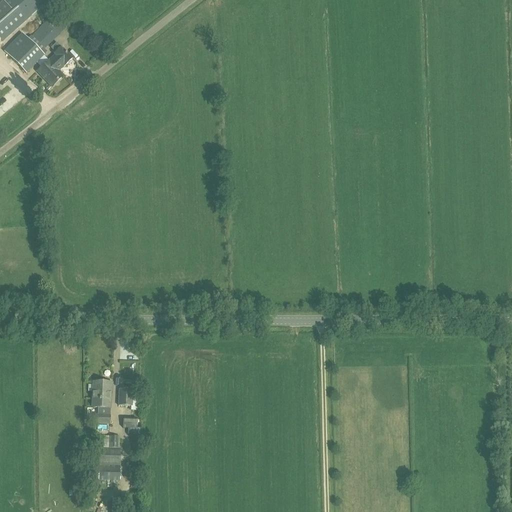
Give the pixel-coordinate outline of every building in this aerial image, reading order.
[(1,0),(0,1),(0,40),(1,42),(49,0),(1,0)] [(26,74),(44,55),(47,52),(44,49),(66,27),(53,14),(28,39),(22,33),(4,51),(26,74)] [(48,61),(62,76),(63,75),(59,71),(72,58),(62,48),(61,48),(56,42),(50,48),(54,53),(53,54),(54,55),(48,61)] [(62,76),(48,61),(36,72),(51,87),(62,76)] [(110,423),(110,415),(104,415),(104,408),(109,408),(110,384),(93,383),(92,408),(98,408),(98,415),(97,415),(96,422),(110,423)] [(139,392),(132,391),(118,390),(117,406),(132,407),(132,397),(138,398),(139,392)] [(136,429),(136,419),(122,418),(122,429),(136,429)] [(108,448),(118,448),(119,448),(119,437),(108,436),(108,448)] [(118,448),(108,448),(91,448),(90,464),(107,465),(118,465),(118,448)] [(81,481),(119,482),(119,467),(81,466),(81,481)]
